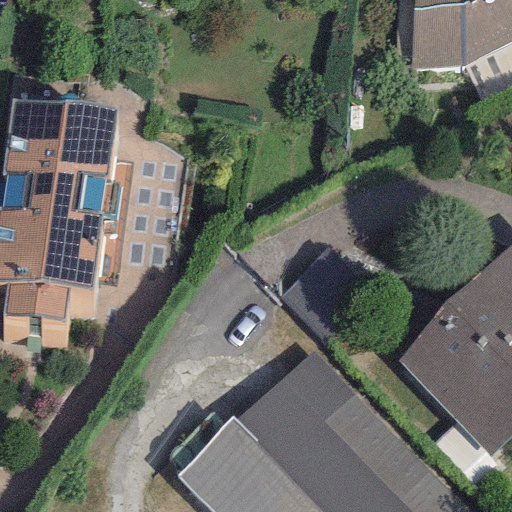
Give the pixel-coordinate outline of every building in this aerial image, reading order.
[(511,0),(411,0),(412,69),(471,72),(511,47),(511,0)] [(46,120),(2,365),(111,384),(155,139),(46,120)] [(279,298),(318,334),(358,291),(319,255),(279,298)] [(511,323),(425,408),(511,497),(511,323)] [(442,511),(334,398),(215,511),(442,511)]
